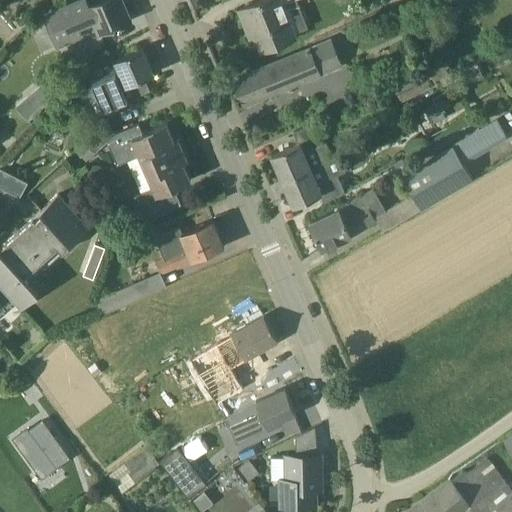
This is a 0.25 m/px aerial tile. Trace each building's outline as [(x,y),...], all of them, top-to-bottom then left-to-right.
[(86,0),(81,0),(45,16),(58,45),(83,34),(79,26),(85,24),(84,20),(93,16),(100,33),(132,19),(123,0),(104,0),(90,7),(86,0)] [(262,51),(309,31),(297,0),(262,0),(259,1),(260,2),(240,10),(247,26),(251,25),(262,51)] [(465,0),(434,0),(441,13),(466,0),(465,0)] [(246,104),(321,74),(342,66),(332,40),(236,79),(246,104)] [(123,74),(95,86),(105,110),(134,98),(128,85),(156,73),(144,47),(116,60),(123,74)] [(429,70),(438,89),(456,80),(447,61),(429,70)] [(478,64),(466,70),(472,83),(485,77),(478,64)] [(402,103),(431,89),(423,72),(393,86),(402,103)] [(61,93),(48,79),(16,107),(29,121),(61,93)] [(432,99),(434,103),(447,96),(445,93),(432,99)] [(447,98),(425,109),(433,124),(445,117),(443,113),(446,111),(444,108),(451,105),(447,98)] [(497,119),(454,145),(464,163),(508,137),(497,119)] [(167,122),(144,132),(140,123),(116,133),(105,121),(85,140),(86,141),(75,150),(86,162),(106,143),(116,165),(141,154),(146,165),(184,149),(179,138),(175,140),(167,122)] [(326,160),(331,158),(315,123),(295,132),(300,142),(273,154),(284,179),(326,160)] [(184,149),(146,165),(154,186),(135,194),(145,219),(183,204),(175,186),(192,179),(184,162),(188,160),(184,149)] [(338,174),(335,175),(326,160),(284,179),(296,206),(322,194),(326,202),(346,191),(338,174)] [(28,182),(0,167),(0,185),(6,190),(21,197),(28,182)] [(421,209),(413,193),(386,209),(387,210),(395,224),(421,209)] [(31,282),(90,229),(60,195),(41,211),(44,214),(37,221),(35,218),(1,249),(0,248),(0,283),(17,302),(22,309),(40,292),(31,282)] [(352,235),(378,220),(361,195),(340,208),(311,221),(323,249),(353,235),(352,235)] [(193,259),(225,246),(214,219),(210,220),(205,208),(177,220),(188,248),(156,261),(161,273),(193,259)] [(106,247),(96,243),(84,275),(94,279),(106,247)] [(167,278),(202,265),(200,259),(165,272),(167,278)] [(0,317),(17,302),(0,283),(0,317)] [(141,298),(135,283),(96,299),(102,315),(141,298)] [(244,388),(232,367),(279,340),(265,315),(217,343),(225,356),(210,365),(219,379),(208,386),(218,403),(244,388)] [(257,401),(228,418),(238,442),(284,422),(282,419),(297,412),(286,388),(257,401)] [(19,434),(47,471),(75,451),(49,415),(34,427),(32,425),(19,434)] [(165,463),(219,440),(214,428),(160,452),(165,463)] [(147,446),(110,474),(123,491),(160,463),(147,446)] [(406,511),(511,511),(511,470),(497,451),(487,458),(466,473),(464,470),(406,511)] [(319,484),(319,457),(287,456),(286,482),(282,482),(282,505),(314,506),(315,484),(319,484)] [(206,481),(189,459),(171,474),(188,496),(206,481)] [(260,472),(250,459),(239,467),(249,480),(260,472)] [(203,511),(214,502),(205,491),(194,500),(203,511)]
